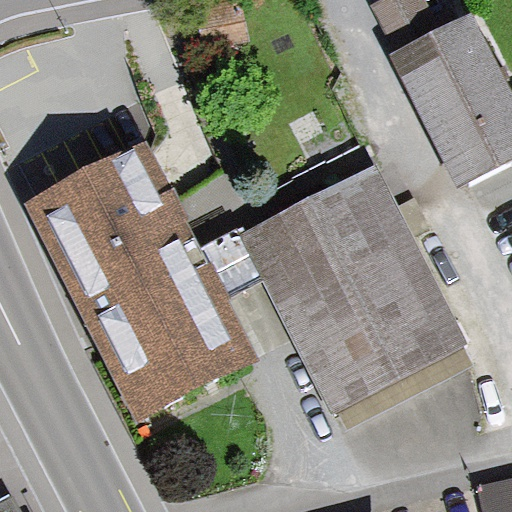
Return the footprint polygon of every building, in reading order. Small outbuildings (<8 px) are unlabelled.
[(385,0),(373,6),(396,51),(440,28),(424,0),(385,0)] [(242,2),(198,10),(206,50),(250,42),(242,2)] [(396,51),(389,55),(459,191),(511,163),(511,90),(471,12),(440,28),(396,51)] [(146,139),(25,201),(138,421),(258,360),(146,139)] [(375,167),(245,235),(336,408),(466,339),(375,167)] [(511,511),(511,480),(478,489),(483,511),(511,511)] [(0,503),(0,511),(17,511),(10,498),(0,503)]
